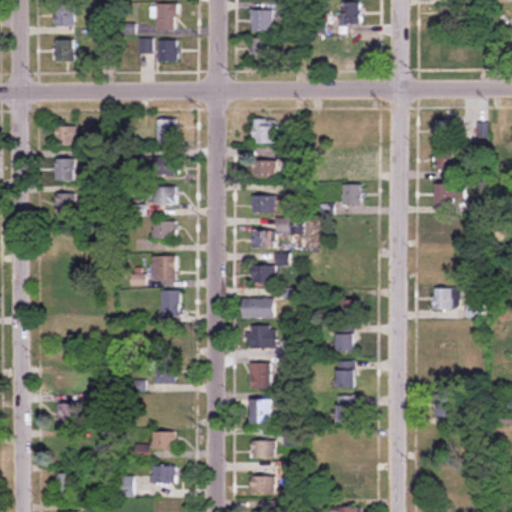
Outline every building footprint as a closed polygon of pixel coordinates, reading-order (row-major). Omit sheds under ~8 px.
[(342,27),(363,27),(363,3),(342,3),(342,27)] [(57,28),(76,28),(76,4),(57,4),(57,28)] [(179,4),(158,4),(158,30),(179,30),(179,4)] [(441,33),(459,33),(459,7),(441,7),(441,33)] [(253,33),(275,33),(275,10),(253,10),(253,33)] [(364,37),(341,37),(341,57),(364,57),(364,37)] [(462,62),(462,37),(441,37),(441,62),(462,62)] [(254,60),(273,60),(273,38),(254,38),(254,60)] [(59,41),(59,62),(75,62),(75,41),(59,41)] [(154,54),(154,41),(142,41),(142,54),(154,54)] [(161,63),(180,63),(180,41),(161,41),(161,63)] [(256,144),(279,144),(279,118),(256,118),(256,144)] [(179,119),(160,119),(160,145),(179,145),(179,119)] [(341,141),(364,141),(364,120),(341,120),(341,141)] [(437,143),(455,143),(455,120),(437,120),(437,143)] [(78,127),(56,127),(56,145),(78,145),(78,127)] [(437,148),(437,170),(461,170),(461,148),(437,148)] [(365,155),(347,155),(347,170),(365,170),(365,155)] [(152,156),(152,175),(182,176),(182,156),(152,156)] [(76,159),(58,159),(58,181),(76,181),(76,159)] [(278,178),(278,159),(254,159),(254,178),(278,178)] [(364,184),(345,184),(345,205),(364,205),(364,184)] [(465,199),(465,184),(436,184),(436,205),(457,205),(457,199),(465,199)] [(155,205),(179,205),(179,186),(155,186),(155,205)] [(78,217),(78,194),(59,194),(59,217),(78,217)] [(278,212),(278,195),(255,195),(255,212),(278,212)] [(277,234),(304,233),(304,227),(295,227),(295,218),(278,218),(278,230),(254,230),(254,248),(278,248),(277,234)] [(461,237),(461,220),(437,220),(437,237),(461,237)] [(179,221),(155,221),(155,238),(179,238),(179,221)] [(330,265),(330,254),(317,254),(317,265),(330,265)] [(179,256),(156,256),(156,280),(179,280),(179,256)] [(437,270),(465,270),(465,256),(437,256),(437,270)] [(341,283),(363,283),(363,258),(341,258),(341,283)] [(255,282),(278,282),(278,265),(255,265),(255,282)] [(64,282),(86,282),(86,267),(64,267),(64,282)] [(463,288),(437,288),(437,309),(463,309),(463,288)] [(185,315),(185,291),(165,291),(165,315),(185,315)] [(278,318),(278,298),(246,298),(246,318),(278,318)] [(364,299),(342,299),(342,320),(364,320),(364,299)] [(470,317),(484,317),(484,305),(470,305),(470,317)] [(77,331),(77,309),(61,309),(61,331),(77,331)] [(188,324),(155,324),(155,342),(188,342),(188,324)] [(456,324),(437,324),(437,345),(456,345),(456,324)] [(279,347),(279,325),(253,325),(253,347),(279,347)] [(360,333),(341,333),(341,351),(360,351),(360,333)] [(179,383),(179,359),(157,359),(157,383),(179,383)] [(456,359),(437,359),(437,382),(456,382),(456,359)] [(360,361),(341,361),(341,388),(360,388),(360,361)] [(275,388),(275,362),(254,362),(254,388),(275,388)] [(57,390),(83,390),(83,374),(57,374),(57,390)] [(437,417),(456,417),(456,395),(437,395),(437,417)] [(179,396),(155,396),(155,415),(179,415),(179,396)] [(360,422),(360,396),(341,396),(341,422),(360,422)] [(254,399),(254,424),(275,424),(275,399),(254,399)] [(61,425),(80,425),(80,404),(61,404),(61,425)] [(436,431),(436,452),(456,452),(456,431),(436,431)] [(179,432),(155,432),(155,449),(179,449),(179,432)] [(78,461),(78,438),(61,438),(61,461),(78,461)] [(361,438),(342,438),(342,457),(361,457),(361,438)] [(279,441),(254,441),(254,459),(279,459),(279,441)] [(180,483),(180,466),(156,466),(156,483),(180,483)] [(457,466),(435,466),(435,486),(457,486),(457,466)] [(80,496),(80,473),(61,473),(61,496),(80,496)] [(341,474),(341,493),(362,493),(362,474),(341,474)] [(278,476),(254,476),(254,495),(278,495),(278,476)] [(160,501),(160,511),(179,511),(180,501),(160,501)] [(436,511),(455,511),(455,501),(437,501),(436,511)] [(255,511),(254,511),(282,511),(283,502),(265,502),(265,511),(255,511)]
